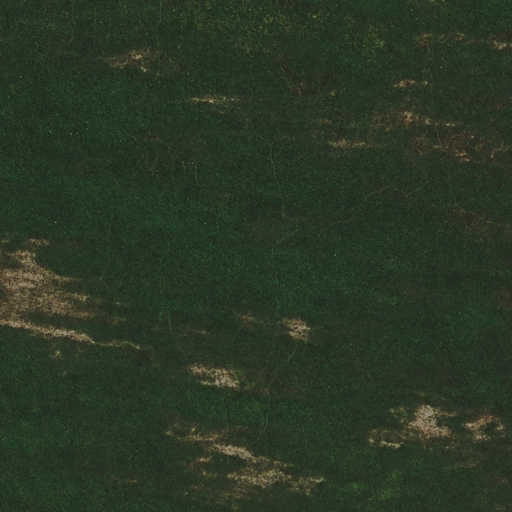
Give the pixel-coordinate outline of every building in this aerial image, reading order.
[(341,22),(328,0),(301,0),(289,7),(308,40),(341,22)] [(364,0),(343,14),(373,62),(471,0),(364,0)] [(194,27),(67,3),(58,51),(185,75),(194,27)] [(511,116),(475,61),(375,126),(511,334),(511,116)] [(59,132),(41,108),(0,139),(0,149),(14,167),(59,132)] [(78,156),(28,187),(44,212),(94,181),(78,156)]
